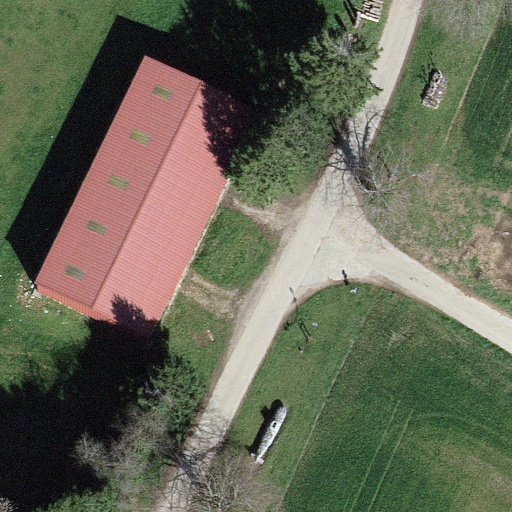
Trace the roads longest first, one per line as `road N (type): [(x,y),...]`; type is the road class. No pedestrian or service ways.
road 1 (residential): [(300,233),(170,511)]
road 2 (residential): [(300,233),(382,85),(403,0)]
road 3 (residential): [(511,339),(394,271),(300,233)]
